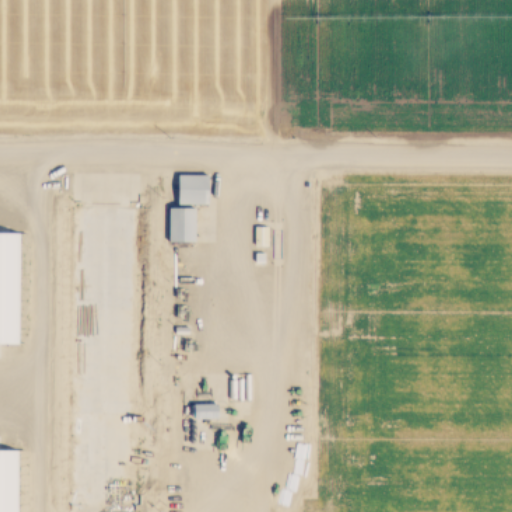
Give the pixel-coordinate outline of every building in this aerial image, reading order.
[(175,206),(205,206),(205,177),(175,177),(175,206)] [(147,209),(60,209),(58,505),(145,506),(147,209)] [(193,244),(193,210),(166,210),(166,244),(193,244)] [(252,229),(252,249),(265,249),(265,229),(252,229)] [(190,406),(190,420),(214,420),(214,406),(190,406)]
